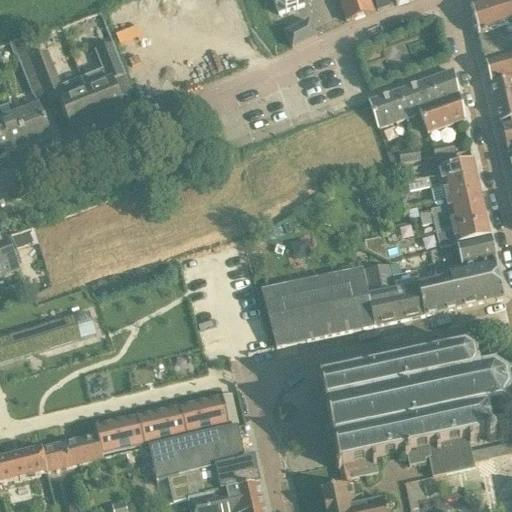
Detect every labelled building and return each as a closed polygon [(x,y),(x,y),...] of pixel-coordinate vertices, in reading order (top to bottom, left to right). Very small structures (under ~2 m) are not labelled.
[(272,0),(279,16),(303,7),(300,0),(272,0)] [(373,15),(368,0),(338,0),(347,25),(373,15)] [(374,0),(379,12),(391,8),(388,0),(374,0)] [(511,0),(490,0),(469,7),(478,39),(484,63),(511,55),(511,0)] [(292,50),(316,38),(309,23),(284,34),(292,50)] [(24,42),(10,48),(14,58),(17,59),(33,97),(44,93),(31,60),(24,42)] [(85,92),(86,92),(97,121),(124,110),(113,83),(126,77),(113,45),(94,53),(102,72),(80,80),(85,92)] [(31,60),(44,93),(50,107),(59,104),(70,132),(97,121),(86,92),(85,92),(65,100),(47,53),(31,60)] [(491,86),(511,80),(511,55),(484,63),(491,86)] [(435,103),(458,95),(453,73),(427,83),(435,103)] [(125,101),(137,97),(129,77),(117,81),(125,101)] [(500,125),(511,122),(511,80),(491,86),(490,86),(499,121),(498,121),(499,125),(500,125)] [(418,109),(435,103),(427,83),(396,94),(406,121),(420,116),(418,109)] [(396,94),(369,104),(379,131),(406,121),(396,94)] [(418,109),(420,116),(428,136),(464,123),(458,95),(435,103),(418,109)] [(0,149),(4,158),(28,148),(15,117),(10,106),(0,109),(0,149)] [(15,117),(28,148),(52,139),(39,107),(15,117)] [(511,122),(500,125),(504,140),(511,138),(511,122)] [(435,160),(455,156),(453,145),(432,150),(435,160)] [(410,164),(420,162),(418,152),(408,153),(410,164)] [(410,164),(408,153),(398,155),(400,165),(410,164)] [(409,194),(425,190),(476,179),(472,163),(437,171),(439,178),(422,182),(422,181),(407,184),(409,194)] [(451,200),(479,194),(476,179),(425,190),(427,198),(443,194),(444,201),(451,200)] [(419,214),(421,223),(482,208),(479,194),(451,200),(444,201),(446,209),(430,212),(419,214)] [(486,224),(482,208),(421,223),(422,230),(433,228),(435,236),(451,232),(486,224)] [(443,250),(456,247),(489,239),(486,224),(451,232),(453,238),(437,242),(425,245),(427,254),(439,251),(443,250)] [(6,236),(0,238),(0,281),(21,274),(9,242),(8,241),(6,236)] [(456,247),(460,270),(494,263),(489,239),(456,247)] [(382,243),(367,246),(368,252),(383,248),(382,243)] [(503,300),(494,263),(460,270),(461,271),(443,275),(442,269),(434,271),(437,282),(440,297),(454,293),(454,292),(461,290),(465,309),(503,300)] [(363,274),(368,298),(374,329),(424,318),(419,286),(416,274),(401,277),(399,269),(391,271),(390,269),(363,274)] [(430,283),(419,286),(424,318),(465,309),(461,290),(454,292),(454,293),(440,297),(437,282),(434,271),(430,272),(431,276),(429,277),(430,283)] [(276,351),(374,329),(368,298),(363,274),(363,272),(261,294),(276,351)] [(89,314),(0,340),(0,366),(96,337),(89,314)] [(473,463),(471,454),(468,441),(485,437),(486,441),(490,443),(494,442),(496,439),(495,435),(492,433),(487,412),(502,408),(511,395),(507,379),(494,370),(480,373),(478,368),(476,367),(474,357),(465,351),(320,383),(340,468),(341,468),(373,461),(406,454),(409,469),(425,465),(425,463),(428,461),(433,480),(475,471),(473,463)] [(232,397),(222,399),(224,409),(234,406),(232,397)] [(222,399),(180,409),(187,438),(229,428),(227,418),(224,409),(222,399)] [(234,406),(224,409),(227,418),(236,416),(234,406)] [(180,409),(137,418),(144,448),(187,438),(180,409)] [(236,416),(227,418),(229,428),(238,426),(236,416)] [(137,418),(95,428),(97,437),(102,458),(144,448),(137,418)] [(188,501),(189,503),(259,487),(255,471),(256,471),(253,460),(243,463),(236,430),(233,431),(233,430),(148,450),(140,452),(142,459),(150,457),(159,496),(182,491),(180,485),(185,484),(189,501),(188,501)] [(97,437),(0,461),(0,487),(103,461),(102,458),(97,437)] [(473,463),(487,460),(511,454),(511,445),(471,454),(473,463)] [(354,499),(351,484),(377,478),(373,461),(341,468),(339,472),(343,490),(321,494),(324,511),(387,511),(385,502),(365,507),(362,497),(354,499)] [(264,511),(259,487),(189,503),(190,511),(264,511)]
